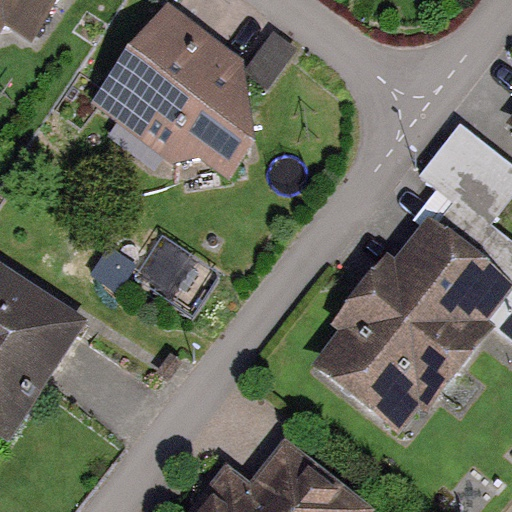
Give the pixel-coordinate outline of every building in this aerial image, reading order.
[(84,0),(0,0),(0,44),(10,31),(44,56),(84,0)] [(250,67),(172,14),(99,120),(166,167),(202,164),(245,193),(271,155),(250,67)] [(511,222),(511,172),(470,138),(433,183),(473,216),(451,242),(440,233),(403,278),(394,271),(345,331),(357,341),(327,378),(406,442),(498,329),(511,340),(511,239),(504,233),(511,222)] [(96,339),(0,274),(0,439),(19,452),(96,339)] [(232,475),(201,511),(366,511),(290,450),(255,493),(232,475)]
